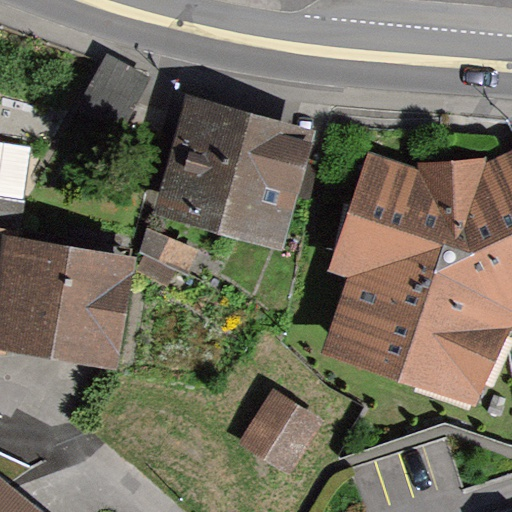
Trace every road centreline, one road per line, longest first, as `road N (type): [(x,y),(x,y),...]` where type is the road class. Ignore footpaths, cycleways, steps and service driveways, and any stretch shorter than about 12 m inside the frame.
road 1 (primary): [(108,0),(278,47),(511,68)]
road 2 (residential): [(161,511),(113,468),(0,397)]
